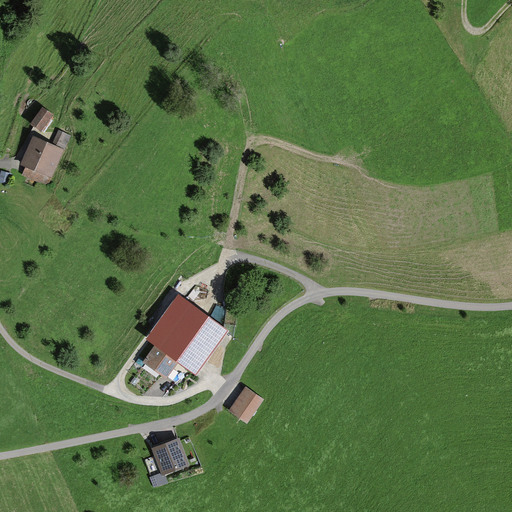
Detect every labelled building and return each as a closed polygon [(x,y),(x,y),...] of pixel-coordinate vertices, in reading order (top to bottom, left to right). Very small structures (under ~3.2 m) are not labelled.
[(55,117),(46,111),(34,128),(43,134),(55,117)] [(70,152),(34,139),(22,170),(58,183),(70,152)] [(250,292),(239,287),(235,296),(246,301),(250,292)] [(175,294),(144,338),(156,347),(145,362),(168,378),(177,364),(197,378),(229,332),(175,294)] [(247,388),(232,412),(252,424),(267,400),(247,388)] [(180,438),(152,450),(163,477),(191,466),(180,438)]
